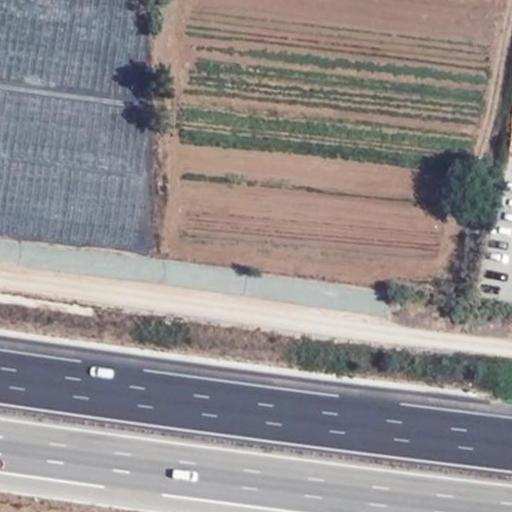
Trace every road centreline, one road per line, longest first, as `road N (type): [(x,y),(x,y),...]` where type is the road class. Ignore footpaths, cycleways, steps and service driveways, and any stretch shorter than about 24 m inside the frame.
road 1 (motorway): [(511,445),(0,376)]
road 2 (unknown): [(511,353),(390,346),(0,294)]
road 3 (motorway): [(0,443),(502,511)]
